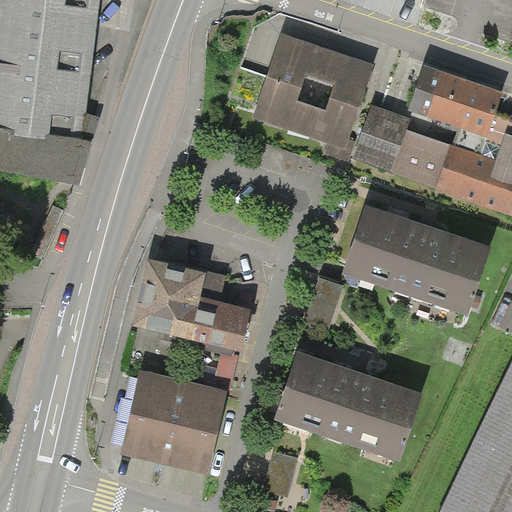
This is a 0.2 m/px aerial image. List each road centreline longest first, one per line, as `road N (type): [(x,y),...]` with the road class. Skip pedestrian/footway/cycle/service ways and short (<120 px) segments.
road 1 (primary): [(82,289),(183,0)]
road 2 (residential): [(302,0),(511,74)]
road 3 (primary): [(41,481),(82,289)]
road 4 (residential): [(41,481),(161,511)]
